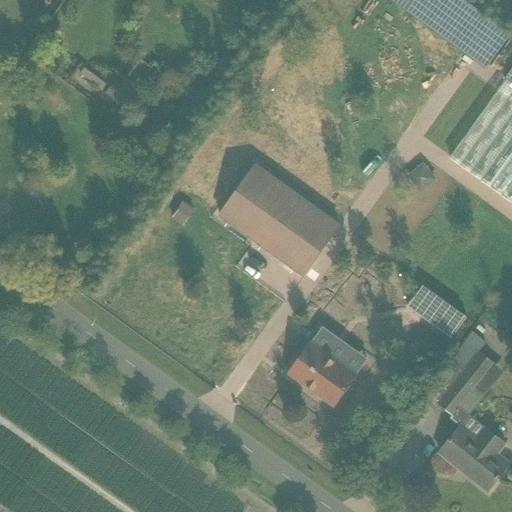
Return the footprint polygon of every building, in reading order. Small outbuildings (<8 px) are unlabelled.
[(486,69),(510,32),(460,0),(407,0),(399,13),(486,69)] [(511,70),(450,157),(511,201),(511,70)] [(121,85),(114,80),(105,93),(125,107),(138,89),(125,79),(121,85)] [(219,216),(303,276),(339,225),(256,165),(219,216)] [(183,202),(172,217),(183,225),(193,210),(183,202)] [(377,225),(393,238),(405,223),(389,210),(377,225)] [(422,286),(407,307),(451,339),(466,318),(422,286)] [(289,374),(334,406),(356,375),(311,342),(289,374)] [(455,414),(480,382),(481,383),(496,365),(479,351),(451,386),(439,402),(455,414)] [(489,489),(502,474),(510,463),(498,453),(505,445),(483,427),(476,436),(462,424),(439,452),(459,468),(461,466),(489,489)]
